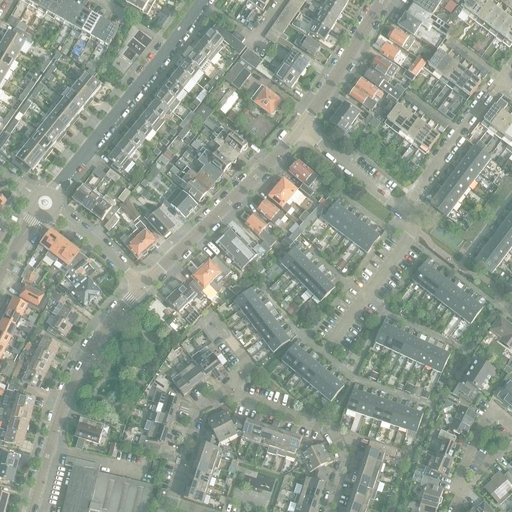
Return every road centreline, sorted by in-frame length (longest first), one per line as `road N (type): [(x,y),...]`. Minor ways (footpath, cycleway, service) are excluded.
road 1 (residential): [(168,502),(199,407),(226,390),(356,433),(329,511)]
road 2 (tertiary): [(32,511),(72,381),(140,287)]
road 3 (residential): [(52,193),(203,0)]
road 4 (tertiary): [(140,287),(299,126)]
road 5 (residential): [(500,78),(400,208)]
road 6 (residential): [(331,341),(409,238),(400,208)]
road 7 (tertiary): [(299,126),(381,0)]
road 8 (residential): [(511,425),(490,411),(450,511)]
road 9 (residential): [(400,208),(299,126)]
